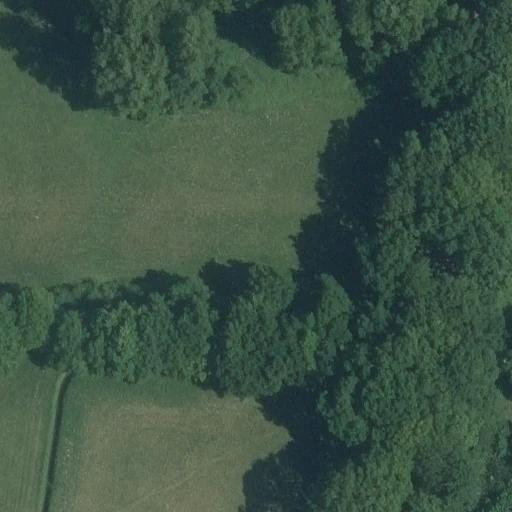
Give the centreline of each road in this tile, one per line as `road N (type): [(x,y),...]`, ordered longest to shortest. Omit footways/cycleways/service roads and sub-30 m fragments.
road 1 (track): [(432,329),(413,314),(0,350)]
road 2 (track): [(432,329),(502,0)]
road 3 (track): [(121,0),(190,26),(329,0)]
road 4 (track): [(394,511),(432,329)]
